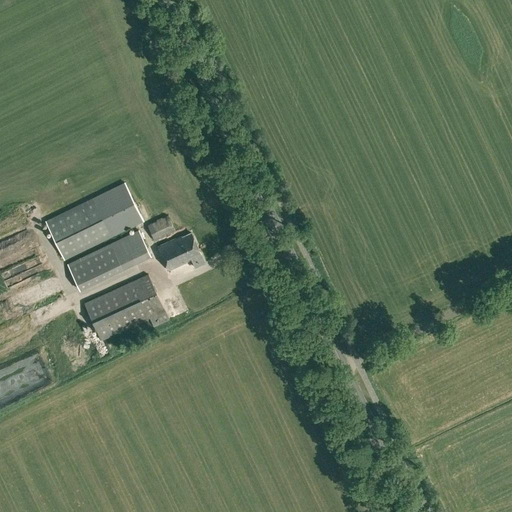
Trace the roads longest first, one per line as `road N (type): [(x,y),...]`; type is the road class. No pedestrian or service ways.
road 1 (secondary): [(343,367),(166,0)]
road 2 (unclassified): [(511,284),(343,367)]
road 3 (secondary): [(412,511),(343,367)]
